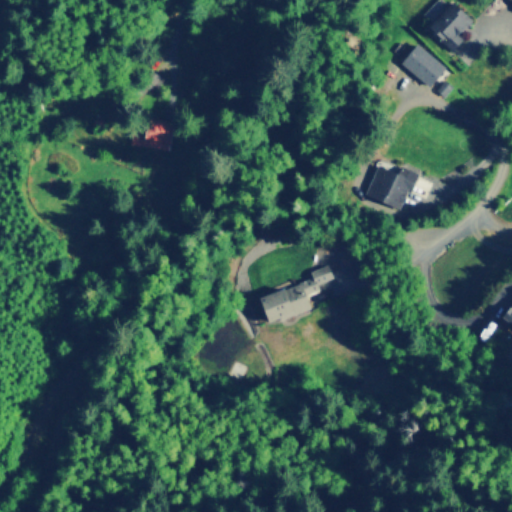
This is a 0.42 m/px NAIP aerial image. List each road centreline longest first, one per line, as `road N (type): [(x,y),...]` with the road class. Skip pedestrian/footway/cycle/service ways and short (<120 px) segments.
road 1 (track): [(295,0),(54,425),(0,488)]
road 2 (track): [(511,124),(490,185),(424,249),(420,270),(423,297),(449,319),(469,320),(500,291)]
road 3 (residential): [(359,197),(395,212),(418,210),(502,143)]
